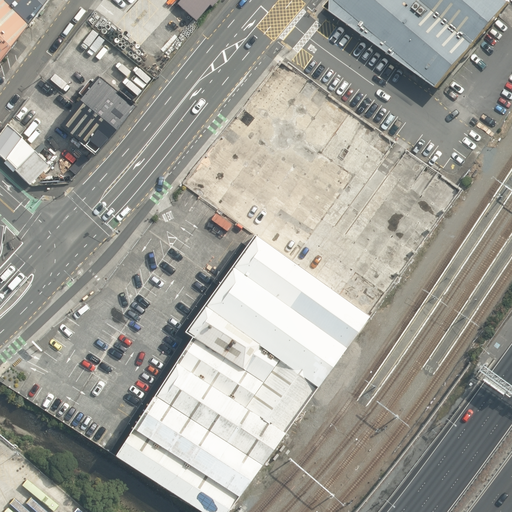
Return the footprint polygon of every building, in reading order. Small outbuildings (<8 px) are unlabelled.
[(2,0),(0,0),(0,67),(30,28),(2,0)] [(2,0),(30,28),(50,0),(2,0)] [(182,0),(178,4),(197,21),(211,6),(213,7),(219,0),(182,0)] [(511,3),(511,0),(331,0),(325,6),(440,87),(511,3)] [(137,107),(99,76),(94,82),(91,80),(80,94),(84,97),(84,96),(85,97),(62,126),(97,155),(137,107)] [(51,167),(8,128),(0,136),(0,156),(32,187),(51,167)] [(372,318),(252,239),(206,307),(321,387),(372,318)] [(230,511),(321,387),(206,307),(187,333),(194,337),(118,457),(202,511),(230,511)]
